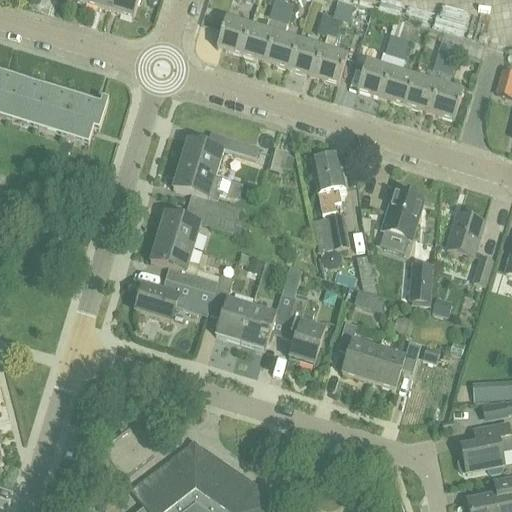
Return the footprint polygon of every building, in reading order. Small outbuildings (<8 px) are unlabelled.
[(88,0),(86,7),(110,14),(114,0),(88,0)] [(114,0),(110,14),(134,22),(141,0),(114,0)] [(275,1),(268,21),(279,24),(285,5),(275,1)] [(354,9),(337,4),(333,19),(327,39),(336,42),(342,23),(348,25),(354,9)] [(285,5),(279,24),(288,27),(294,8),(285,5)] [(323,16),(317,35),(327,39),(333,19),(323,16)] [(217,52),(242,59),(251,29),(226,22),(217,52)] [(242,59),(266,66),(275,37),(251,29),(242,59)] [(275,37),(266,66),(290,74),(299,44),(275,37)] [(385,55),(395,58),(401,40),(390,37),(385,55)] [(433,70),(443,73),(449,55),(453,40),(444,37),(439,52),(433,70)] [(401,40),(395,58),(405,61),(410,43),(401,40)] [(299,44),(290,74),(314,81),(323,51),(299,44)] [(332,54),(323,51),(314,81),(338,89),(348,59),(332,54)] [(443,73),(453,76),(459,59),(449,55),(443,73)] [(391,73),(366,65),(357,95),(381,102),(391,73)] [(495,95),(511,100),(511,74),(501,71),(495,95)] [(381,102),(406,110),(415,80),(391,73),(381,102)] [(99,134),(108,104),(102,102),(100,108),(0,77),(0,121),(88,149),(93,132),(99,134)] [(430,117),(439,87),(415,80),(406,110),(430,117)] [(455,125),(464,95),(439,87),(430,117),(455,125)] [(180,167),(216,179),(217,179),(224,155),(255,165),(259,152),(221,140),(218,152),(188,143),(180,167)] [(342,206),(339,194),(346,193),(339,159),(311,165),(318,198),(320,198),(324,218),(336,215),(334,208),(342,206)] [(180,167),(172,193),(202,202),(198,214),(236,226),(240,214),(217,206),(220,198),(233,202),(239,199),(243,189),(231,185),(231,183),(217,179),(216,179),(180,167)] [(424,204),(396,196),(383,235),(412,244),(424,204)] [(236,226),(198,214),(195,225),(166,216),(158,240),(194,252),(201,227),(233,237),(236,226)] [(446,254),(474,262),(484,226),(457,218),(446,254)] [(342,219),(314,225),(319,248),(321,256),(349,250),(342,219)] [(245,229),(236,226),(233,237),(241,240),(245,229)] [(194,252),(158,240),(150,265),(179,274),(175,287),(213,299),(217,286),(186,276),(194,252)] [(239,266),(247,268),(249,260),(241,258),(239,266)] [(369,259),(357,262),(363,295),(366,296),(377,299),(369,259)] [(265,265),(252,261),(248,275),(261,279),(265,265)] [(474,286),(486,290),(494,266),(481,262),(474,286)] [(432,270),(412,268),(409,304),(429,306),(432,270)] [(209,318),(221,321),(216,339),(240,347),(251,311),(227,304),(234,283),(221,279),(209,318)] [(142,289),(135,314),(171,325),(179,301),(210,310),(213,299),(175,287),(172,298),(142,289)] [(366,296),(363,295),(359,294),(357,298),(355,307),(362,309),(366,296)] [(251,311),(240,347),(265,354),(270,337),(282,340),(294,302),(281,298),(275,319),(251,311)] [(294,302),(282,340),(294,344),(288,362),(314,369),(325,335),(300,327),(306,306),(294,302)] [(436,302),(432,316),(447,321),(451,307),(436,302)] [(342,379),(369,387),(378,354),(352,347),(356,331),(345,327),(338,353),(349,357),(342,379)] [(378,354),(369,387),(395,395),(401,373),(412,376),(420,350),(409,346),(405,362),(378,354)] [(426,351),(422,363),(436,368),(440,355),(426,351)] [(490,377),(478,385),(484,395),(497,387),(490,377)] [(503,405),(482,410),(485,425),(507,420),(507,419),(511,417),(511,405),(504,408),(503,405)] [(482,433),(485,446),(461,451),(464,462),(460,463),(458,466),(460,474),(463,476),(466,475),(466,477),(488,473),(489,477),(491,478),(500,477),(502,474),(501,471),(504,470),(499,444),(510,442),(508,428),(482,433)] [(143,511),(141,511),(273,511),(271,504),(198,453),(189,453),(132,497),(143,511)] [(377,473),(390,511),(401,511),(387,469),(377,473)] [(468,504),(469,511),(511,511),(511,483),(494,487),(496,498),(468,504)]
